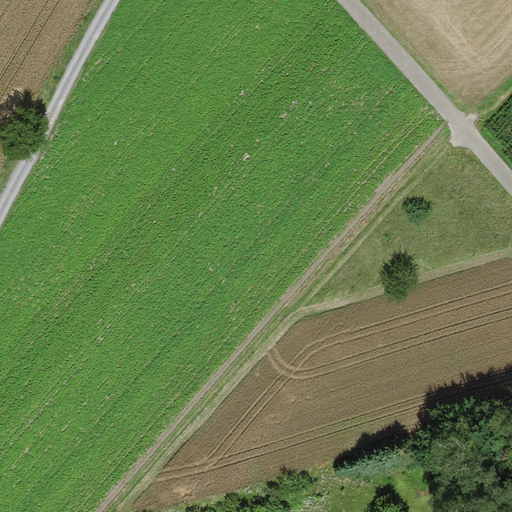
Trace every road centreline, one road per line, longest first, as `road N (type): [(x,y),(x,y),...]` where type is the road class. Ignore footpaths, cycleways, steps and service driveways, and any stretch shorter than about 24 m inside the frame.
road 1 (track): [(113,511),(511,85)]
road 2 (track): [(347,0),(511,185)]
road 3 (track): [(114,0),(69,63),(0,212)]
